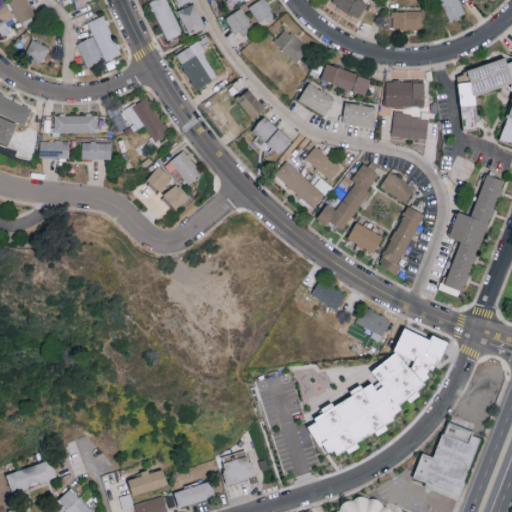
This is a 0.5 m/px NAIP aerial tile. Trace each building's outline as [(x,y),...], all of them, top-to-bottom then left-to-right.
[(9,0),(18,22),(35,16),(28,0),(9,0)] [(182,33),(167,0),(151,0),(149,1),(167,40),(182,33)] [(257,0),(249,4),(259,24),(275,17),(266,0),(257,0)] [(332,0),(331,2),(358,18),(368,2),(364,0),(332,0)] [(465,13),(459,0),(439,0),(449,20),(465,13)] [(16,20),(7,1),(0,4),(0,31),(1,33),(9,29),(6,25),(16,20)] [(188,34),(205,27),(194,2),(177,9),(188,34)] [(225,16),(234,32),(250,23),(241,7),(225,16)] [(421,10),(392,9),(392,28),(421,28),(421,10)] [(120,53),(103,14),(88,21),(105,60),(120,53)] [(309,48),(286,27),(274,40),(296,61),(309,48)] [(103,60),(93,35),(77,42),(87,66),(103,60)] [(25,54),(42,62),(49,46),(31,38),(25,54)] [(208,82),(213,93),(223,87),(198,42),(176,54),(196,89),(208,82)] [(511,59),(506,60),(467,64),(463,74),(457,74),(463,129),(476,128),(474,105),(479,91),(509,88),(511,88),(511,101),(500,138),(511,142),(511,59)] [(370,77),(325,62),(320,79),(365,94),(370,77)] [(424,81),(386,80),(385,105),(424,106),(424,81)] [(335,98),(308,81),(298,99),(324,115),(335,98)] [(236,98),(253,118),(265,107),(249,88),(236,98)] [(0,112),(24,124),(32,109),(0,93),(0,112)] [(167,134),(150,96),(134,103),(152,141),(167,134)] [(342,122),(373,125),(375,105),(344,102),(342,122)] [(426,140),(429,117),(394,112),(391,135),(426,140)] [(96,114),(53,114),(53,132),(96,131),(96,114)] [(251,129),(259,136),(258,137),(277,154),(292,139),(264,114),(251,129)] [(69,157),(69,140),(40,139),(39,156),(69,157)] [(112,142),(82,141),(81,158),(111,158),(112,142)] [(341,168),(316,144),(305,156),(330,180),(341,168)] [(202,172),(182,150),(170,161),(189,183),(202,172)] [(324,195),(288,159),(275,172),(312,208),(324,195)] [(344,229),(379,172),(362,162),(351,179),(354,181),(337,209),(327,202),(316,219),(327,225),(330,221),(344,229)] [(160,191),(172,177),(158,165),(146,179),(160,191)] [(380,188),(407,201),(414,184),(388,172),(380,188)] [(460,287),(501,180),(485,174),(469,217),(458,213),(449,237),(459,240),(444,281),(460,287)] [(189,197),(177,183),(163,194),(175,209),(189,197)] [(378,263),(410,209),(421,216),(395,260),(400,263),(395,272),(378,263)] [(346,238),(374,253),(383,235),(356,221),(346,238)] [(338,308),(345,292),(318,280),(311,295),(338,308)] [(373,330),(370,335),(380,340),(391,319),(364,305),(356,321),(373,330)] [(373,367),(418,344),(421,349),(437,341),(445,357),(430,364),(433,369),(386,392),(373,367)] [(475,451),(456,501),(445,497),(409,481),(421,455),(432,459),(436,451),(444,432),(447,425),(472,433),(471,436),(479,440),(475,451)] [(227,483),(249,476),(251,484),(258,482),(249,454),(221,462),(227,483)] [(6,472),(11,491),(56,479),(51,460),(6,472)] [(163,469),(149,472),(128,477),(131,493),(167,486),(163,469)] [(178,506),(215,496),(211,480),(173,490),(178,506)] [(93,511),(70,487),(57,500),(68,511),(93,511)] [(167,511),(162,495),(134,504),(136,511),(167,511)] [(334,511),(338,507),(347,500),(357,497),(367,498),(377,501),(385,507),(388,511),(334,511)]
